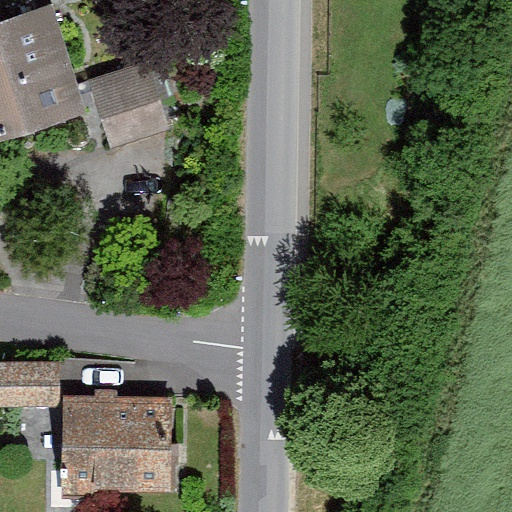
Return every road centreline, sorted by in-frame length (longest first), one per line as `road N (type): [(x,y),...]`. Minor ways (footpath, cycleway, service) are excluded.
road 1 (tertiary): [(277,0),(272,353)]
road 2 (residential): [(272,353),(0,316)]
road 3 (tertiary): [(272,353),(268,511)]
